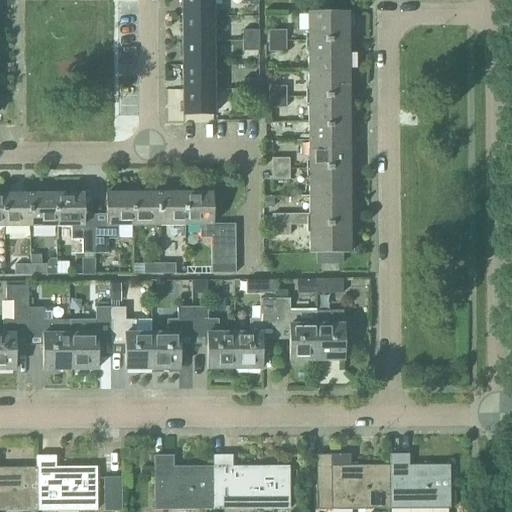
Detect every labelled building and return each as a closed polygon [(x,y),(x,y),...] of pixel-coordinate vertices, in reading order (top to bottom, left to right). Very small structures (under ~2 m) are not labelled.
[(180,0),(181,17),(211,17),(210,0),(180,0)] [(309,214),(271,215),(271,226),(289,225),(289,224),(309,224),(309,254),(317,254),(317,264),(342,264),(341,254),(349,254),(346,12),(307,13),(309,214)] [(219,30),(211,30),(211,17),(181,17),(181,42),(211,41),(211,42),(219,42),(219,30)] [(283,31),(269,32),(269,41),(283,41),(283,31)] [(256,32),(242,32),(242,41),(256,41),(256,32)] [(181,66),(211,66),(211,42),(211,41),(181,42),(181,66)] [(242,51),(256,51),(256,41),(242,41),(242,51)] [(269,51),(283,51),(283,41),(269,41),(269,51)] [(181,90),(211,90),(211,66),(181,66),(181,90)] [(242,90),(257,90),(257,80),(242,80),(242,90)] [(283,89),(269,89),(269,98),(283,98),(283,89)] [(211,90),(181,90),(181,115),(212,115),(211,90)] [(257,90),(242,90),(242,100),(257,99),(257,90)] [(269,108),(283,108),(283,98),(269,98),(269,108)] [(271,169),(288,169),(288,159),(271,158),(271,169)] [(288,169),(271,169),(271,180),(288,180),(288,169)] [(3,195),(3,229),(29,229),(28,194),(3,195)] [(55,228),(55,194),(28,194),(29,229),(55,228)] [(55,194),(55,228),(70,228),(70,240),(80,240),(80,255),(93,255),(93,216),(81,216),(81,194),(55,194)] [(132,227),(132,194),(105,194),(105,216),(93,216),(93,255),(106,255),(106,240),(116,240),(116,227),(132,227)] [(132,194),(132,227),(157,227),(157,194),(132,194)] [(183,227),(183,194),(157,194),(157,227),(183,227)] [(209,250),(233,250),(233,225),(210,225),(210,194),(183,194),(183,227),(198,227),(198,240),(209,240),(209,250)] [(289,225),(271,226),(271,236),(289,236),(289,225)] [(209,262),(233,262),(233,250),(209,250),(209,262)] [(29,265),(29,275),(55,275),(55,259),(49,259),(45,265),(29,265)] [(81,259),(81,276),(93,276),(93,259),(81,259)] [(233,262),(209,262),(209,274),(234,273),(233,262)] [(158,274),(158,263),(141,263),(142,274),(158,274)] [(158,263),(158,274),(174,274),(174,263),(158,263)] [(29,275),(29,265),(12,265),(12,275),(29,275)] [(314,280),(314,288),(315,294),(342,293),(341,279),(314,280)] [(11,301),(12,310),(12,322),(0,322),(0,370),(13,370),(13,340),(28,341),(28,310),(27,280),(3,280),(3,292),(6,301),(11,301)] [(192,280),(192,294),(205,294),(205,280),(192,280)] [(259,290),(259,299),(259,320),(249,320),(249,335),(232,335),(233,369),(260,368),(259,339),(275,339),(274,299),(274,280),(268,280),(268,290),(259,290)] [(302,288),(314,288),(314,280),(301,280),(302,288)] [(314,311),(300,311),(289,311),(289,299),(274,299),(275,339),(288,339),(289,361),(315,360),(315,312),(314,312),(314,311)] [(233,369),(232,335),(217,335),(217,321),(206,321),(206,308),(191,309),(191,339),(205,339),(205,369),(233,369)] [(69,370),(69,336),(68,322),(42,322),(42,309),(28,310),(28,341),(42,341),(43,370),(69,370)] [(110,340),(110,309),(93,309),(93,322),(83,322),(83,336),(69,336),(69,370),(95,370),(95,340),(110,340)] [(152,369),(151,335),(135,335),(135,321),(124,321),(123,309),(110,309),(110,340),(124,340),(124,369),(152,369)] [(191,339),(191,309),(176,309),(176,321),(165,321),(165,335),(151,335),(152,369),(177,369),(177,339),(191,339)] [(315,312),(315,360),(342,360),(342,311),(330,311),(330,312),(315,312)] [(388,454),(388,465),(388,509),(448,508),(448,465),(407,465),(407,454),(388,454)] [(288,466),(271,466),(231,466),(231,455),(211,455),(211,467),(212,510),(288,510),(288,466)] [(315,509),(329,509),(388,509),(388,465),(348,465),(348,455),(314,455),(315,509)] [(212,510),(211,467),(171,467),(171,456),(152,456),(152,511),(212,510)] [(35,457),(35,468),(35,511),(95,511),(95,467),(54,468),(54,457),(35,457)] [(0,511),(35,511),(35,468),(0,468),(0,511)] [(119,479),(103,479),(104,511),(120,511),(119,479)]
